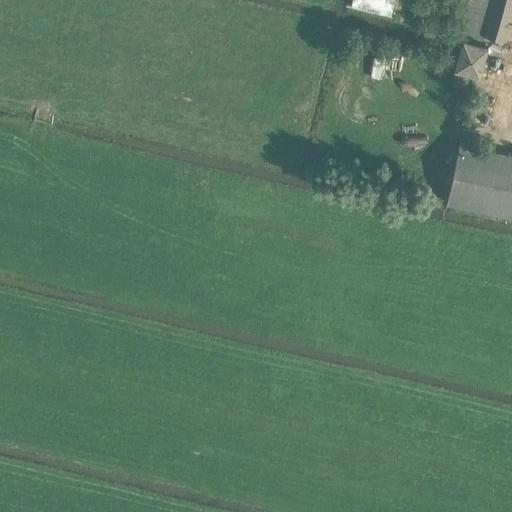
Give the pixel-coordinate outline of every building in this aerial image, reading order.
[(395,0),(353,0),(352,7),(392,16),(395,0)] [(511,0),(468,0),(460,32),(464,33),(479,37),(480,33),(481,31),(486,33),(507,39),(509,33),(511,21),(511,0)] [(455,66),(481,74),(492,43),(466,35),(455,66)] [(469,85),(472,72),(457,69),(454,81),(469,85)] [(511,215),(511,153),(459,143),(447,202),(511,215)]
